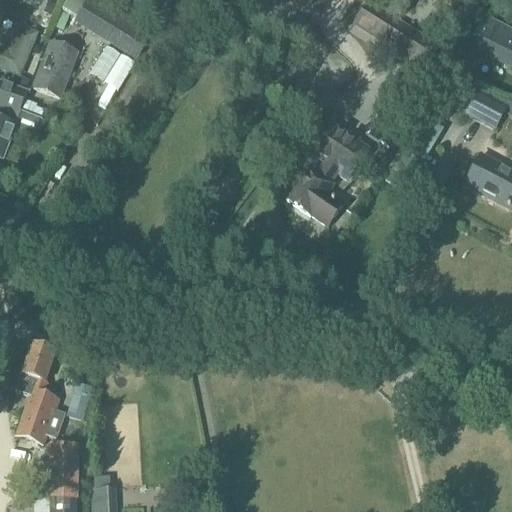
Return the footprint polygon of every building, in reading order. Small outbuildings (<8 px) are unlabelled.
[(403,0),(386,0),(378,13),(392,22),(398,12),(405,16),(412,5),(403,0)] [(89,1),(77,20),(75,24),(74,25),(136,64),(150,41),(89,1)] [(47,3),(43,15),(52,18),(57,7),(47,3)] [(369,8),(356,29),(398,54),(411,33),(392,22),(378,13),(372,9),(369,8)] [(511,32),(484,18),(467,50),(511,72),(511,32)] [(0,73),(19,81),(38,36),(18,28),(8,54),(0,50),(0,73)] [(422,40),(409,61),(430,74),(443,53),(422,40)] [(60,104),(79,56),(50,45),(31,92),(60,104)] [(97,107),(112,77),(99,71),(84,101),(97,107)] [(0,83),(0,163),(3,165),(10,145),(14,146),(17,136),(38,144),(45,124),(20,114),(27,94),(0,83)] [(496,135),(507,109),(459,86),(446,109),(496,135)] [(392,127),(381,145),(389,150),(400,132),(392,127)] [(346,184),(366,156),(331,131),(311,158),(324,168),(315,180),(302,171),(280,202),(309,223),(310,221),(328,234),(344,211),(326,199),(334,189),(330,187),(337,177),(346,184)] [(511,210),(511,175),(482,159),(465,190),(510,213),(511,210)] [(31,348),(15,395),(29,399),(31,394),(43,398),(49,383),(46,382),(55,356),(31,348)] [(29,399),(15,439),(43,449),(46,439),(55,443),(64,417),(55,414),(59,403),(43,398),(37,396),(31,394),(29,399)] [(86,412),(69,407),(66,420),(82,424),(86,412)] [(78,447),(48,447),(46,511),(75,511),(76,484),(78,484),(78,447)] [(94,493),(108,492),(109,480),(94,480),(94,493)]
